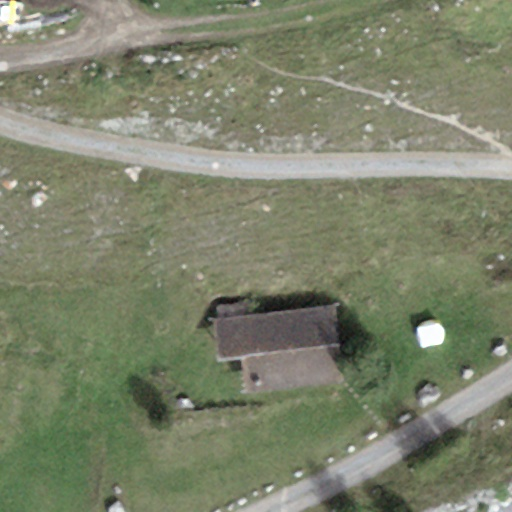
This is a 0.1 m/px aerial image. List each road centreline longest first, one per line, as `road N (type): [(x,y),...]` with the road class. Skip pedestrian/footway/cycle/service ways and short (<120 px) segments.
road 1 (residential): [(511,169),(278,167),(23,130),(0,120)]
road 2 (residential): [(0,54),(310,15),(364,0)]
road 3 (residential): [(269,511),(391,454),(511,373)]
